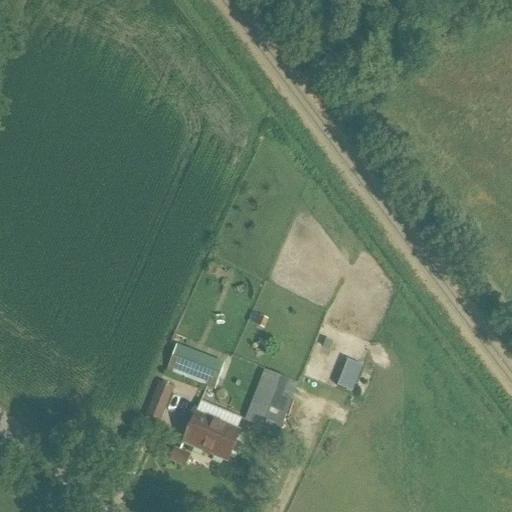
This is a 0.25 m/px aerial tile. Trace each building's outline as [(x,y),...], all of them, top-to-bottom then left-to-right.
[(168,373),(212,389),(221,368),(177,351),(168,373)] [(362,366),(348,361),(338,387),(352,393),(362,366)] [(146,417),(159,422),(173,388),(159,383),(146,417)] [(283,398),(269,392),(256,425),(271,431),(283,398)] [(182,443),(226,462),(239,433),(195,414),(182,443)] [(174,449),(169,460),(184,467),(189,456),(174,449)]
